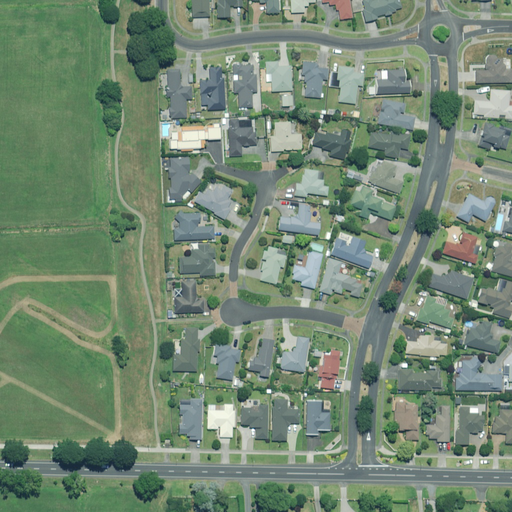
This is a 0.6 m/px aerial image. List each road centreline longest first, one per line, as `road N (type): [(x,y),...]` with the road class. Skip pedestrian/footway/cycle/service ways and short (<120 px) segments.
road 1 (tertiary): [(351,474),(0,467)]
road 2 (residential): [(425,34),(362,45),(267,35),(189,46),(164,21),(163,0)]
road 3 (residential): [(264,184),(236,257),(236,312),(292,312),(370,328)]
road 4 (residential): [(447,159),(432,223),(384,333)]
road 5 (residential): [(370,328),(432,155)]
road 6 (residential): [(351,474),(370,328)]
road 7 (tertiary): [(511,477),(369,474)]
road 8 (residential): [(384,333),(369,474)]
